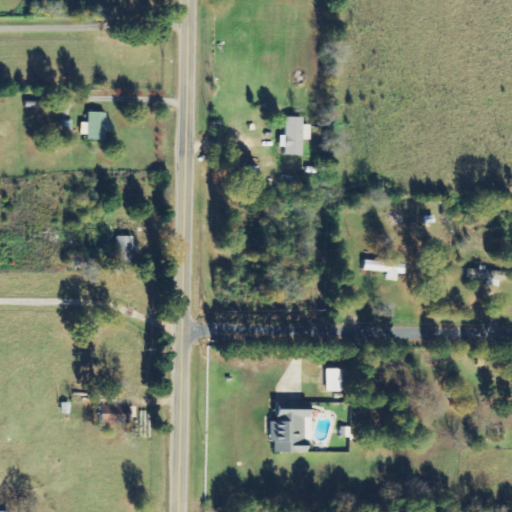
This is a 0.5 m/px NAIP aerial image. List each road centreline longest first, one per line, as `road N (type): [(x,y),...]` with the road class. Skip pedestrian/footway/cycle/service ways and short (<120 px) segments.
road 1 (tertiary): [(186,511),(194,0)]
road 2 (residential): [(192,321),(293,331),(511,333)]
